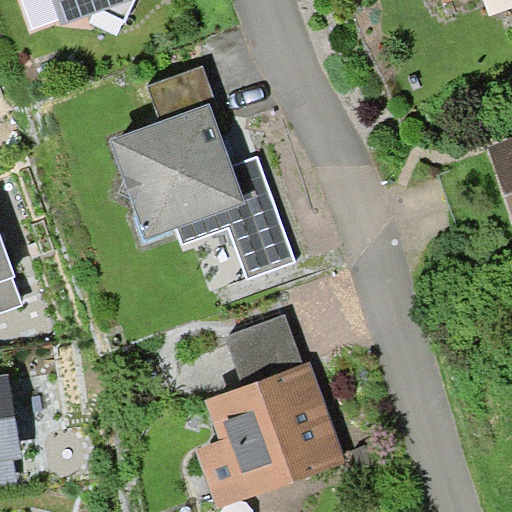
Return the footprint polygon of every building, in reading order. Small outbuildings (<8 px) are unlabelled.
[(21,0),(31,29),(60,20),(52,0),(21,0)] [(52,0),(60,20),(62,24),(105,9),(130,0),(52,0)] [(125,21),(134,0),(130,0),(105,9),(125,21)] [(148,84),(161,119),(209,102),(212,110),(220,107),(204,63),(148,84)] [(161,119),(111,137),(147,236),(175,226),(245,201),(232,165),(212,110),(209,102),(161,119)] [(511,137),(488,146),(511,213),(511,137)] [(258,155),(232,165),(245,201),(175,226),(182,243),(229,226),(248,278),(296,261),(258,155)] [(15,275),(0,232),(0,312),(22,304),(12,276),(15,275)] [(225,336),(243,385),(302,364),(284,314),(225,336)] [(309,361),(302,364),(243,385),(205,399),(220,440),(194,449),(217,510),(347,463),(309,361)] [(9,374),(0,375),(0,486),(18,483),(14,460),(23,459),(9,374)]
